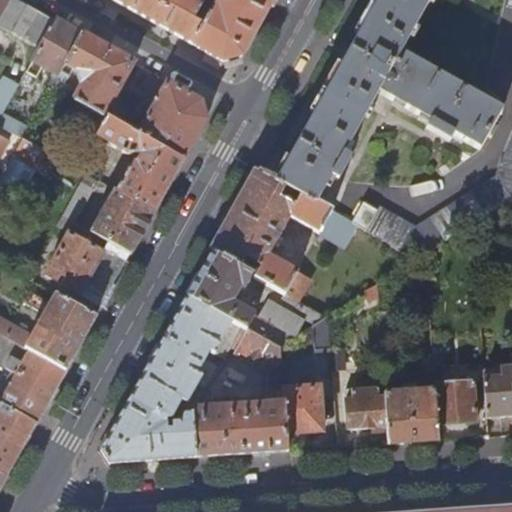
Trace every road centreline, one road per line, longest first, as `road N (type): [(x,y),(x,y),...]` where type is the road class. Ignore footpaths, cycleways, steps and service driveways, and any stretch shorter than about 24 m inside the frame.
road 1 (tertiary): [(511,476),(85,498),(46,483)]
road 2 (secondary): [(249,103),(46,483)]
road 3 (residential): [(63,0),(249,103)]
